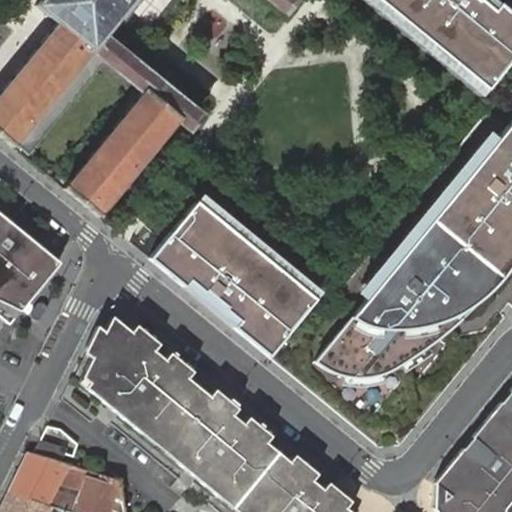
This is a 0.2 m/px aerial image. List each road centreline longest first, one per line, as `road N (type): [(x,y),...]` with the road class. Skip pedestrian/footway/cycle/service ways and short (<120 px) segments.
road 1 (residential): [(397,483),(369,469),(110,258)]
road 2 (residential): [(110,258),(0,469)]
road 3 (residential): [(397,483),(511,348)]
road 4 (residential): [(0,160),(110,258)]
